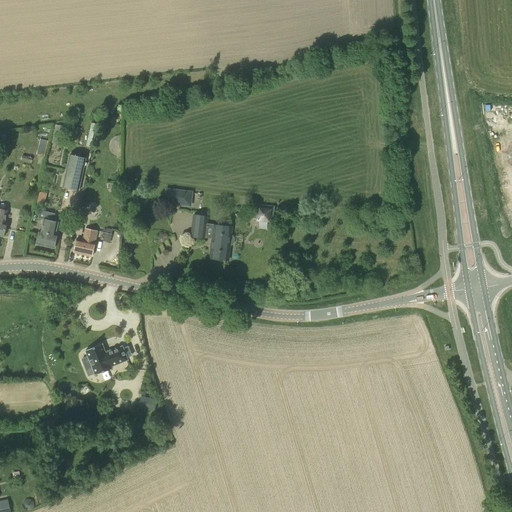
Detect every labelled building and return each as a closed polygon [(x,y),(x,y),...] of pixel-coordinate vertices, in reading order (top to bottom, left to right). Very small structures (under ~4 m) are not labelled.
[(78,111),(68,113),(69,120),(80,117),(78,111)] [(60,139),(62,126),(55,124),(52,138),(60,139)] [(44,156),(48,141),(40,139),(36,154),(44,156)] [(79,191),(86,158),(69,155),(62,187),(79,191)] [(165,188),(163,204),(191,207),(193,191),(165,188)] [(254,205),(253,220),(273,222),(274,207),(254,205)] [(84,221),(86,212),(79,211),(78,220),(84,221)] [(230,234),(231,226),(214,224),(207,224),(207,216),(193,215),(190,237),(212,239),(210,257),(228,259),(229,246),(232,246),(233,244),(234,243),(234,240),(234,237),(233,236),(231,235),(231,234),(230,234)] [(54,234),(56,222),(46,220),(43,232),(40,231),(37,244),(54,248),(57,234),(54,234)] [(92,254),(98,230),(86,227),(84,238),(84,241),(77,240),(75,250),(92,254)] [(110,240),(113,234),(107,232),(105,238),(110,240)] [(128,360),(122,345),(106,352),(102,344),(85,351),(87,357),(81,359),(85,368),(91,365),(95,375),(112,368),(111,367),(128,360)] [(157,400),(141,396),(138,408),(154,412),(157,400)] [(37,422),(37,429),(56,428),(56,418),(43,419),(43,422),(37,422)] [(48,490),(35,493),(37,501),(41,500),(42,503),(45,502),(48,501),(47,498),(50,498),(48,490)] [(0,511),(10,511),(8,500),(0,501),(0,511)]
